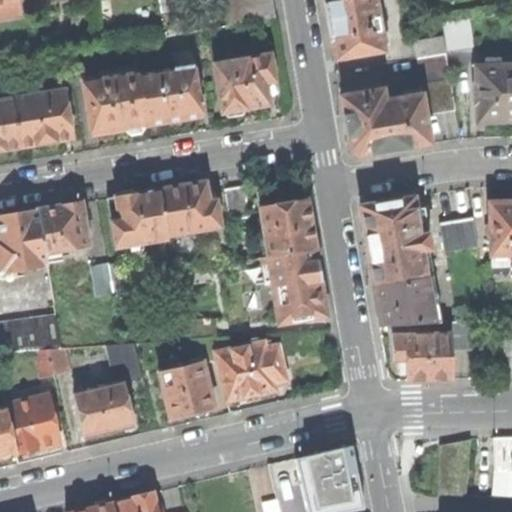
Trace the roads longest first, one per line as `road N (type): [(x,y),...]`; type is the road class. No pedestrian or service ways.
road 1 (unclassified): [(0,499),(373,410)]
road 2 (residential): [(323,136),(0,189)]
road 3 (residential): [(332,186),(373,410)]
road 4 (residential): [(332,186),(511,162)]
road 5 (residential): [(299,0),(323,136)]
road 6 (unclassified): [(511,406),(373,410)]
